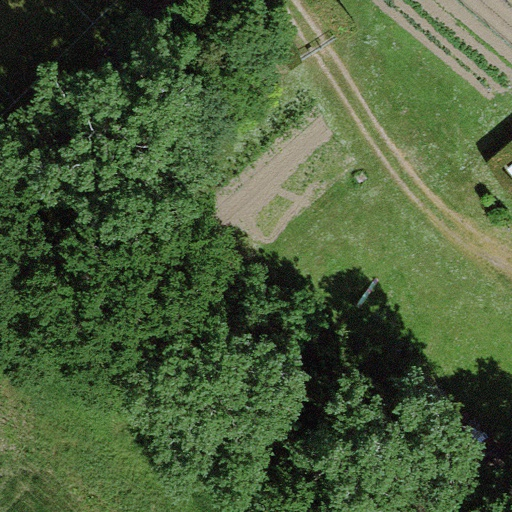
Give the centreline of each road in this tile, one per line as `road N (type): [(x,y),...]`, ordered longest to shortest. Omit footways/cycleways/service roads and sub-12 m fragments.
road 1 (track): [(511,261),(488,251),(408,177),(317,43)]
road 2 (track): [(0,188),(178,0)]
